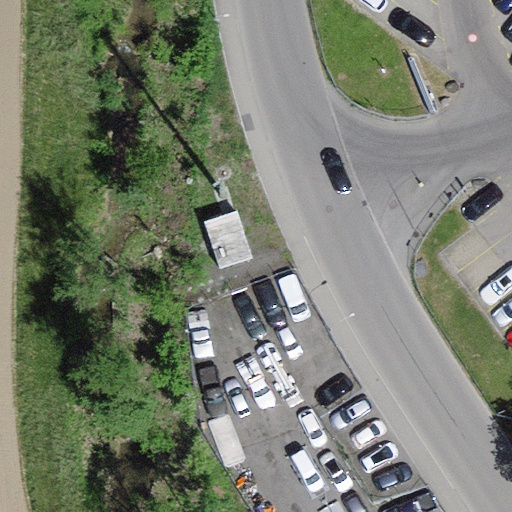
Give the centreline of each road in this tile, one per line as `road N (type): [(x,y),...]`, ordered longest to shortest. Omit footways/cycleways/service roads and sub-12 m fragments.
road 1 (tertiary): [(275,0),(326,191),(389,320),(511,510)]
road 2 (unknown): [(326,191),(511,121)]
